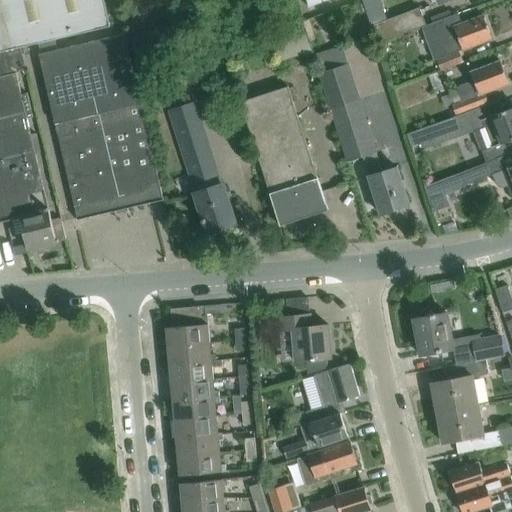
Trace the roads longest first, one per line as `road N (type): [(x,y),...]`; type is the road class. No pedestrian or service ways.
road 1 (residential): [(414,511),(362,263)]
road 2 (residential): [(121,284),(362,263)]
road 3 (residential): [(147,511),(121,284)]
road 4 (residential): [(362,263),(511,240)]
road 5 (residential): [(0,294),(121,284)]
